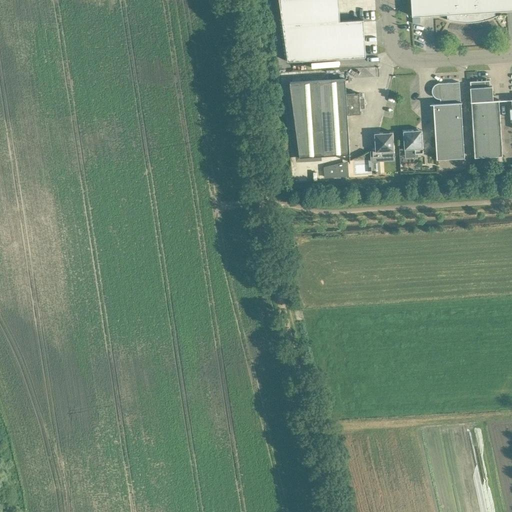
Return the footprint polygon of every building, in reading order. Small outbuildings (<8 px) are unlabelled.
[(279,0),(288,61),(366,56),(364,19),(340,21),(338,0),(279,0)] [(511,0),(411,0),(412,16),(447,14),(448,19),(445,18),(445,19),(452,21),(465,22),(478,22),(491,18),(490,18),(490,11),(511,10),(511,0)] [(345,79),(290,82),(300,157),(350,154),(347,111),(360,110),(359,93),(346,94),(345,79)] [(471,101),(469,101),(469,102),(471,102),(475,157),(502,156),(499,100),(500,100),(493,100),(492,86),(489,86),(489,81),(491,81),(491,80),(470,81),(471,101)] [(439,99),(440,99),(441,103),(432,104),(432,105),(434,104),(437,159),(464,158),(461,103),(462,103),(462,102),(461,102),(459,82),(439,83),(438,83),(437,84),(436,84),(435,85),(434,86),(433,87),(433,88),(432,90),(432,91),(432,92),(433,94),(433,95),(434,96),(435,97),(436,98),(437,98),(439,99)] [(423,139),(422,132),(414,132),(414,130),(403,131),(404,149),(415,149),(415,154),(423,153),(423,145),(425,140),(423,139)] [(375,137),(375,148),(372,148),(373,157),(381,156),(381,151),(394,151),(393,132),(379,133),(380,134),(375,137)]
